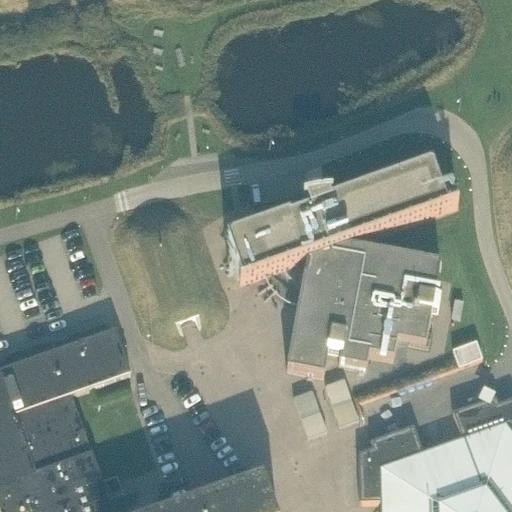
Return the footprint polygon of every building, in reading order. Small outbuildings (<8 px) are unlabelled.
[(448,213),(446,207),(433,170),(330,206),(329,202),(332,202),(332,200),(328,201),(317,202),(307,204),(303,205),(303,207),(306,206),(309,216),(291,222),(290,220),(227,242),(243,286),(240,287),(240,289),(307,265),(287,375),(324,381),(329,352),(341,355),(339,369),(366,374),(369,360),(393,365),(400,330),(411,332),(410,339),(427,342),(441,268),(347,251),(458,212),(457,210),(448,213)] [(110,511),(108,503),(102,505),(97,492),(103,489),(92,459),(85,441),(71,401),(130,380),(115,336),(0,376),(0,498),(1,501),(0,501),(0,511),(110,511)] [(476,346),(453,355),(454,358),(459,371),(459,372),(482,364),(481,360),(476,346)] [(511,511),(511,404),(498,410),(496,403),(453,418),(463,446),(441,454),(438,452),(433,448),(414,432),(413,432),(371,447),(373,454),(359,459),(360,508),(383,507),(383,505),(390,505),(389,511),(511,511)] [(272,511),(263,485),(187,511),(272,511)]
